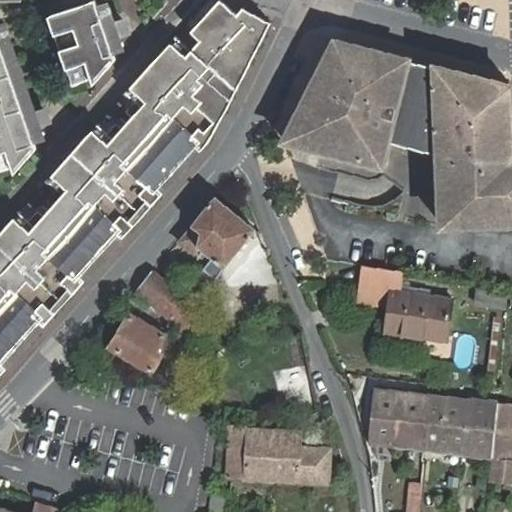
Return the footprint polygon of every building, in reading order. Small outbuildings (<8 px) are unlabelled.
[(81,0),(53,12),(79,78),(98,72),(100,77),(121,53),(119,48),(129,44),(123,29),(132,25),(130,19),(128,15),(121,13),(117,14),(111,0),(81,0)] [(0,372),(216,135),(272,23),(257,16),(244,8),(236,16),(218,1),(195,28),(205,37),(197,46),(180,32),(129,89),(138,98),(130,108),(137,114),(126,125),(120,120),(111,129),(101,121),(50,178),(59,187),(50,197),(57,204),(47,214),(41,208),(31,218),(22,209),(0,234),(0,372)] [(41,106),(8,15),(0,18),(0,165),(1,168),(20,160),(22,166),(43,142),(42,138),(52,134),(46,119),(56,115),(53,108),(50,105),(46,104),(41,106)] [(439,158),(442,231),(511,227),(511,90),(339,43),(284,142),(380,169),(386,144),(439,158)] [(226,266),(256,228),(217,193),(181,238),(198,253),(199,245),(226,266)] [(388,331),(447,339),(452,299),(400,291),(403,271),(365,265),(361,297),(392,301),(388,331)] [(193,297),(159,267),(141,289),(183,325),(178,333),(187,338),(193,297)] [(187,338),(178,333),(166,326),(164,331),(131,313),(112,345),(152,368),(162,352),(183,364),(187,338)] [(495,458),(493,477),(511,479),(511,401),(373,386),(370,441),(495,458)] [(248,425),(231,425),(229,476),(330,481),(331,448),(303,445),(303,432),(247,429),(248,425)] [(0,501),(0,511),(54,511),(58,498),(35,492),(31,509),(0,501)]
